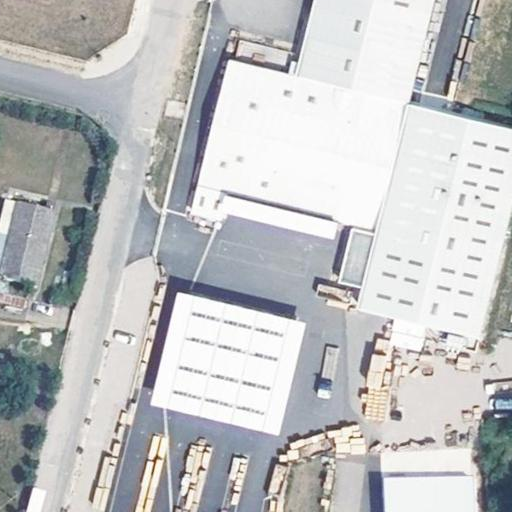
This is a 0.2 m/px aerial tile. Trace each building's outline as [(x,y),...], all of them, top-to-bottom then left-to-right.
[(233,51),(195,212),(226,220),(234,192),(351,223),(374,229),(361,282),(354,310),(477,342),(511,205),(511,114),(414,88),(434,0),(316,0),(301,66),(233,51)] [(13,201),(0,252),(0,289),(33,299),(54,211),(13,201)] [(374,229),(351,223),(337,277),(361,282),(374,229)] [(175,292),(150,406),(280,434),(305,319),(175,292)] [(110,342),(111,358),(134,357),(134,341),(110,342)] [(384,450),(384,472),(471,472),(470,450),(384,450)] [(393,480),(394,511),(486,511),(485,477),(393,480)]
